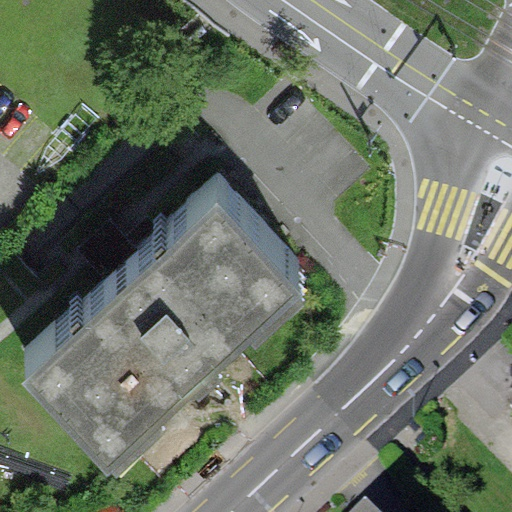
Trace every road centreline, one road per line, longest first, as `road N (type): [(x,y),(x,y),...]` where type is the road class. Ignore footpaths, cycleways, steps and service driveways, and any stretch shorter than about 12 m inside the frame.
road 1 (tertiary): [(511,180),(429,314),(359,395),(234,511)]
road 2 (secondary): [(322,0),(511,121)]
